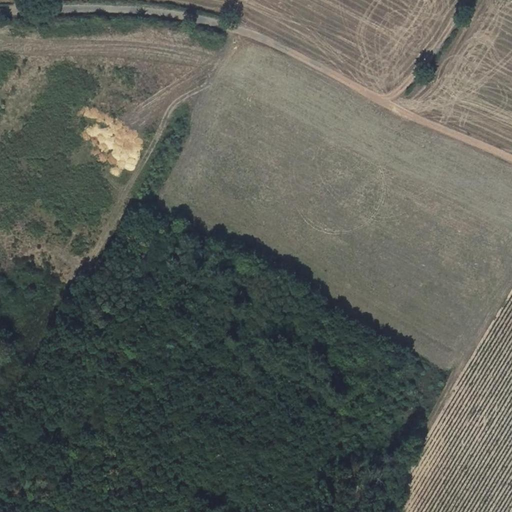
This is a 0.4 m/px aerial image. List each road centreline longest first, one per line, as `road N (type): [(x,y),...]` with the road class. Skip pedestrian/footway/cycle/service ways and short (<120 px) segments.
road 1 (track): [(511,158),(208,20),(158,11),(0,9)]
road 2 (track): [(380,100),(408,83),(466,0)]
